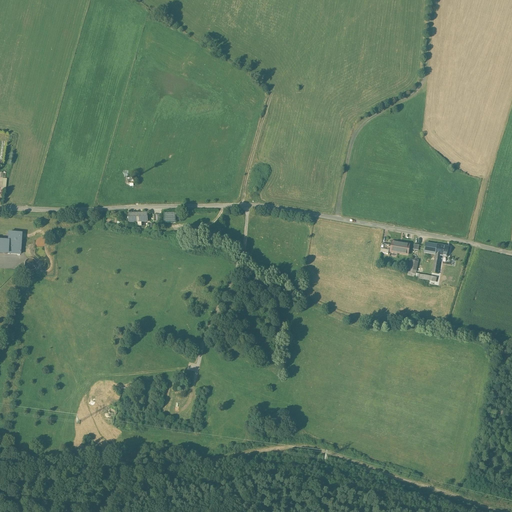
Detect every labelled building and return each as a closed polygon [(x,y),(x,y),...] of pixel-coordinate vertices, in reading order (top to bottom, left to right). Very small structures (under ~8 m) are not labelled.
[(147,213),(128,214),(129,222),(147,222),(147,213)] [(175,213),(163,214),(164,222),(175,222),(175,213)] [(0,254),(21,255),(22,234),(9,233),(8,241),(0,240),(0,254)] [(409,245),(392,242),(390,252),(407,255),(409,245)] [(437,245),(426,243),(425,252),(436,254),(437,245)] [(389,245),(381,244),(380,253),(388,254),(389,245)] [(449,247),(437,245),(436,254),(437,255),(442,256),(447,257),(449,247)] [(437,255),(433,273),(438,274),(442,256),(437,255)]
